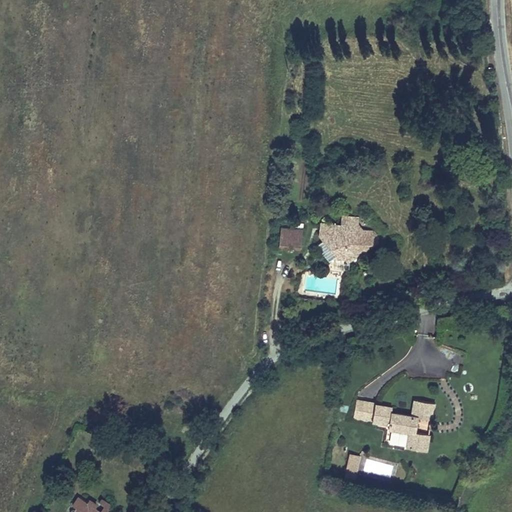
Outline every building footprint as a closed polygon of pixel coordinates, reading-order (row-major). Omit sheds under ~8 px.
[(362,230),(358,223),(358,218),(341,216),(340,225),(320,222),(318,235),(323,240),(336,257),(338,259),(349,259),(351,262),(360,254),(377,241),(378,236),(373,230),(362,230)] [(278,246),(300,249),(302,230),(281,227),(278,246)] [(336,257),(323,240),(316,246),(330,262),(336,257)] [(333,270),(348,271),(349,262),(334,261),(333,270)] [(338,275),(305,275),(305,295),(338,295),(338,275)] [(378,392),(362,391),(360,408),(375,409),(375,413),(396,416),(394,435),(414,437),(417,420),(404,418),(406,403),(419,405),(422,386),(402,384),(400,400),(377,398),(378,392)] [(357,478),(360,455),(348,454),(345,476),(357,478)] [(97,511),(94,509),(97,504),(89,498),(87,502),(78,496),(72,504),(76,507),(74,509),(73,509),(72,509),(71,510),(70,511),(97,511)] [(105,511),(110,504),(101,498),(97,504),(94,509),(97,511),(105,511)]
